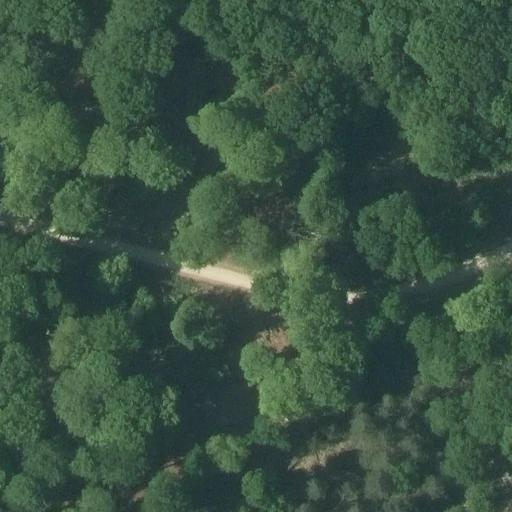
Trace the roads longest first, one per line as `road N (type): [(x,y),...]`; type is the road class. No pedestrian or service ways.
road 1 (track): [(168,0),(380,303),(511,463)]
road 2 (track): [(511,251),(380,303),(292,296),(0,217)]
